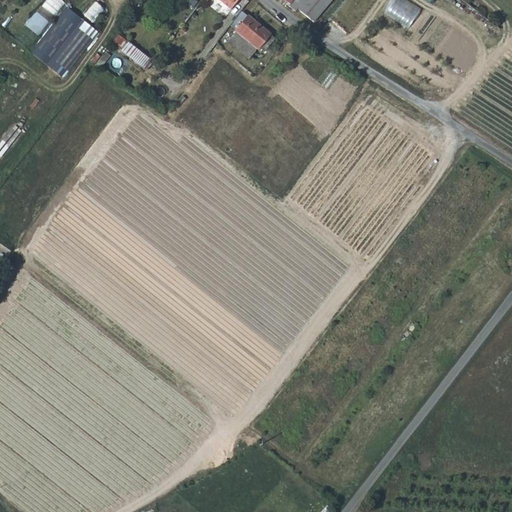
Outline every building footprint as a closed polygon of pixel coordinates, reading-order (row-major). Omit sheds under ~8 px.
[(45,0),(39,9),(52,18),(63,3),(58,0),(45,0)] [(237,0),(219,0),(230,9),(237,0)] [(311,0),(294,0),(289,6),(295,10),(297,8),(301,11),(311,0)] [(314,22),(332,1),(330,0),(311,0),(301,11),(314,22)] [(511,24),(511,0),(484,0),(511,26),(511,24)] [(28,54),(63,79),(97,33),(63,7),(28,54)] [(269,34),(248,16),(241,24),(237,30),(258,48),(269,34)]
